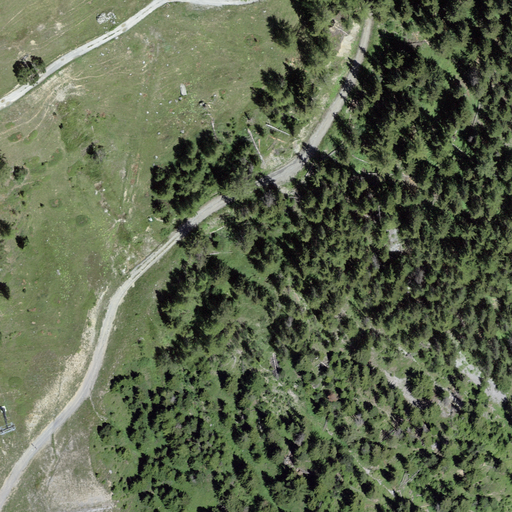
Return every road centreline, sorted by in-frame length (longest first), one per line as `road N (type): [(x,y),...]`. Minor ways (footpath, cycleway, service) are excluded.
road 1 (track): [(368,0),(357,63),(306,152),(206,209),(132,277),(87,389),(50,419),(22,457),(3,511)]
road 2 (track): [(0,101),(172,0)]
